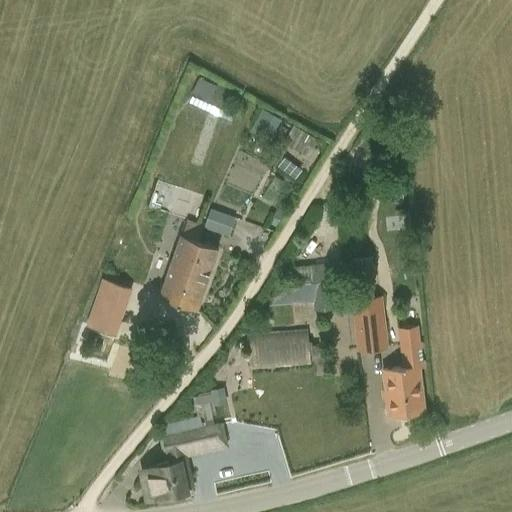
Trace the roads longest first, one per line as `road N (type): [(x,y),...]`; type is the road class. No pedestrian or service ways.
road 1 (track): [(435,0),(226,329),(81,511)]
road 2 (tertiary): [(511,419),(313,487),(199,511)]
